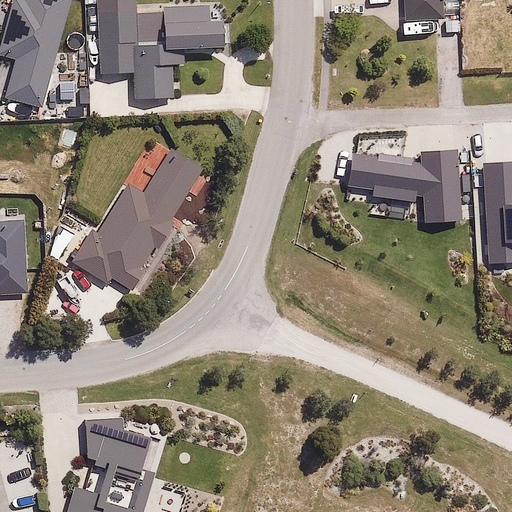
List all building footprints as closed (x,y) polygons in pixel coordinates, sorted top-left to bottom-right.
[(26,0),(15,0),(1,56),(17,60),(7,99),(48,110),(77,0),(30,0),(30,1),(26,0)] [(140,0),(100,0),(104,75),(137,74),(138,104),(181,103),(179,57),(236,55),(235,27),(215,28),(214,10),(163,12),(164,42),(142,43),(140,0)] [(441,20),(440,0),(400,0),(401,22),(441,20)] [(95,226),(73,265),(111,286),(115,279),(134,290),(199,174),(173,159),(152,196),(131,184),(104,232),(95,226)] [(0,296),(32,295),(28,222),(0,223),(0,296)] [(142,511),(155,468),(143,465),(151,435),(121,427),(120,414),(83,418),(86,457),(103,461),(95,491),(73,485),(65,511),(142,511)]
